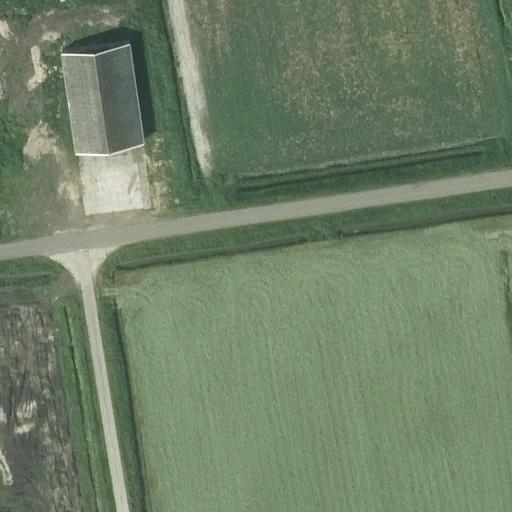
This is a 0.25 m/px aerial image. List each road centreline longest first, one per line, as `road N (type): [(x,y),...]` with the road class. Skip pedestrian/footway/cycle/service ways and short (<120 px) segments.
road 1 (unclassified): [(78,240),(511,177)]
road 2 (unclassified): [(121,511),(78,240)]
